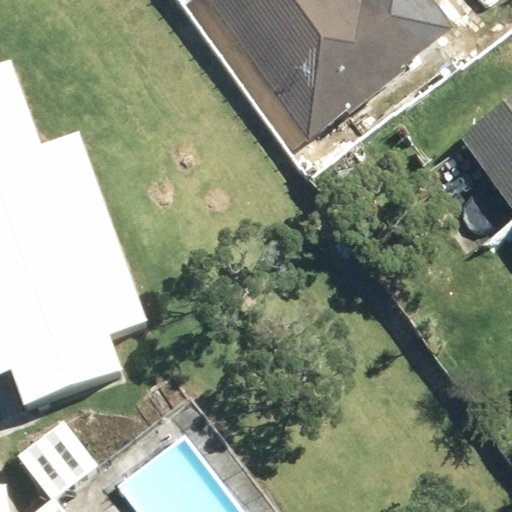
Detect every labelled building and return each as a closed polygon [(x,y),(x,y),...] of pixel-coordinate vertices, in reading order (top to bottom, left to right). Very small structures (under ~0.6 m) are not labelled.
[(219,0),(319,136),(467,28),(446,0),(219,0)] [(511,108),(474,135),(511,190),(511,108)] [(97,123),(0,156),(0,275),(28,358),(162,312),(97,123)] [(104,467),(68,421),(27,452),(62,499),(104,467)] [(241,511),(186,441),(121,491),(136,511),(241,511)] [(12,511),(8,471),(0,471),(0,511),(12,511)] [(72,511),(62,499),(44,511),(72,511)]
